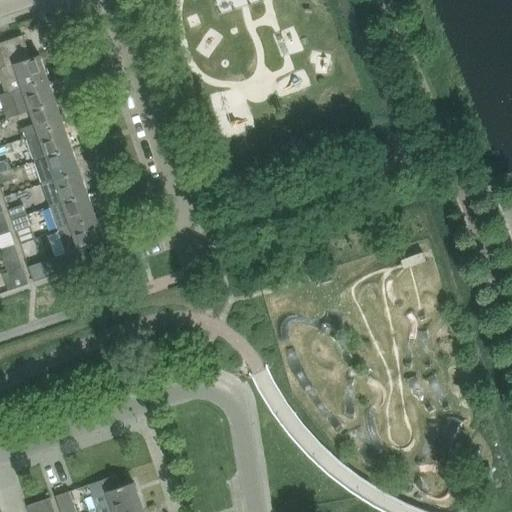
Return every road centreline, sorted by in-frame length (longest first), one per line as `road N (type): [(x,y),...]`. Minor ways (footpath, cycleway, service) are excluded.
road 1 (residential): [(196,233),(110,0)]
road 2 (residential): [(0,453),(193,387),(221,393)]
road 3 (residential): [(253,511),(236,413),(221,393)]
